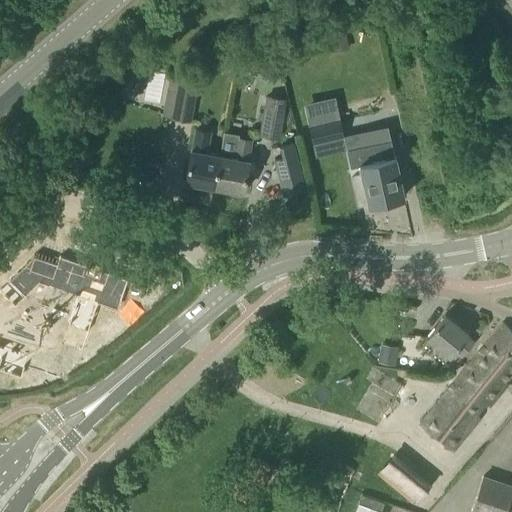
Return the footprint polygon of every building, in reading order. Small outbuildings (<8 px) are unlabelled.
[(344,29),(329,33),(334,52),(349,48),(344,29)] [(256,59),(241,56),(237,74),(278,82),(280,73),(270,72),(272,66),(266,65),(268,55),(257,53),(256,59)] [(232,73),(234,59),(206,54),(204,68),(232,73)] [(197,81),(180,78),(172,117),(190,120),(197,81)] [(285,98),(267,95),(260,135),(278,138),(285,98)] [(340,119),(310,126),(313,141),(343,134),(340,119)] [(191,148),(185,180),(214,186),(219,153),(206,151),(210,131),(197,129),(193,148),(191,148)] [(234,156),(219,153),(214,186),(243,191),(249,159),(248,159),(251,139),(237,137),(234,156)] [(281,155),(273,157),(283,195),(306,189),(294,141),(279,145),(281,155)] [(357,206),(404,196),(395,154),(360,162),(363,173),(358,175),(357,171),(350,172),(357,206)] [(34,254),(0,287),(0,290),(15,306),(39,282),(77,295),(67,324),(89,331),(99,303),(118,309),(129,277),(101,267),(102,264),(86,258),(84,262),(59,254),(52,274),(32,268),(36,254),(34,254)] [(469,333),(445,314),(427,336),(450,356),(455,350),(463,356),(474,342),(467,336),(469,333)] [(504,379),(511,370),(511,329),(503,322),(420,424),(453,450),(479,417),(475,411),(484,401),(489,405),(507,382),(504,379)] [(0,369),(21,377),(29,354),(0,344),(0,369)] [(380,347),(378,361),(395,364),(398,350),(380,347)] [(431,477),(397,452),(377,479),(411,504),(431,477)] [(274,469),(268,465),(250,457),(230,500),(254,511),(274,469)] [(504,511),(511,491),(511,483),(483,474),(469,511),(504,511)]
